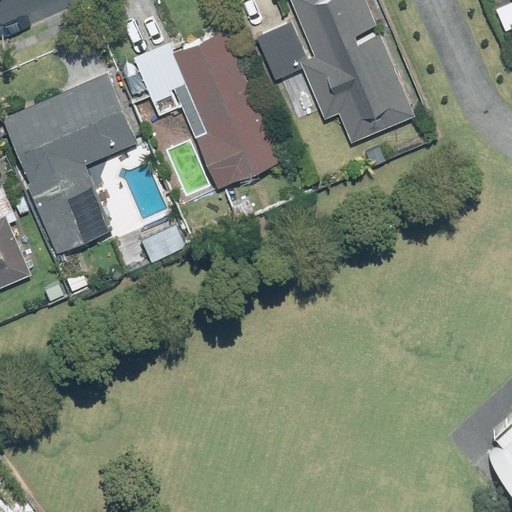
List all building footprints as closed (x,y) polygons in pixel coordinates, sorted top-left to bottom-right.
[(414,112),(364,0),(289,0),(296,16),(254,34),(272,76),(301,64),(324,118),(336,114),(347,141),(414,112)] [(511,0),(510,0),(496,6),(504,26),(511,24),(511,27),(511,0)] [(280,158),(225,30),(174,52),(169,39),(133,54),(151,96),(185,81),(206,129),(191,135),(213,186),(280,158)] [(137,138),(107,68),(0,114),(0,123),(55,249),(110,225),(82,162),(137,138)] [(149,157),(110,173),(134,229),(172,213),(149,157)] [(0,284),(29,272),(7,220),(30,210),(16,178),(3,184),(0,175),(0,284)] [(151,260),(185,243),(173,220),(140,237),(151,260)] [(511,459),(511,410),(487,431),(511,459)] [(0,511),(13,511),(0,498),(0,511)]
